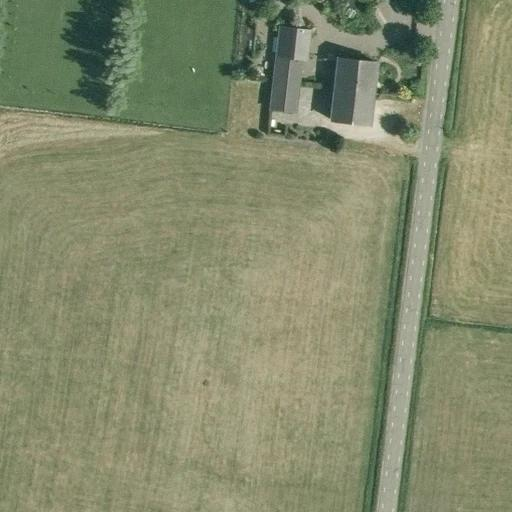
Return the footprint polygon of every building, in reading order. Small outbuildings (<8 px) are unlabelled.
[(303,58),(302,60),(307,60),(310,31),(279,27),(276,55),(303,58)] [(300,85),(302,60),(303,58),(276,55),(273,82),(300,85)] [(329,88),(372,93),(376,63),(338,59),(336,77),(330,76),(329,88)] [(300,85),(273,82),(270,110),(297,113),(300,85)] [(369,125),(372,93),(329,88),(327,102),(333,102),(331,121),(369,125)]
